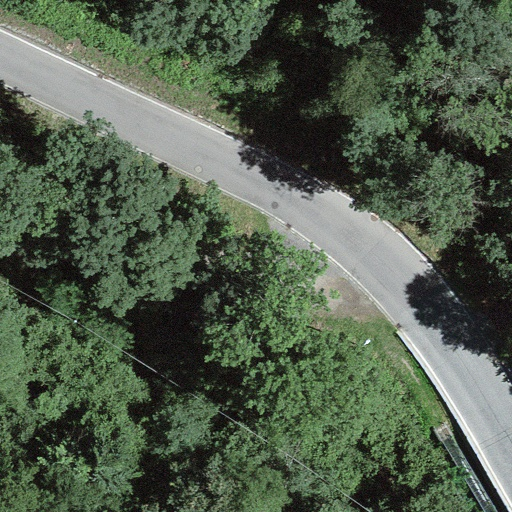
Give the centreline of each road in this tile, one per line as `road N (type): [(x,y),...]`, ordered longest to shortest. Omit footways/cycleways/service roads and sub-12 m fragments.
road 1 (tertiary): [(0,57),(300,200),(378,264),(441,333),(511,452)]
road 2 (track): [(0,240),(76,259),(378,264)]
